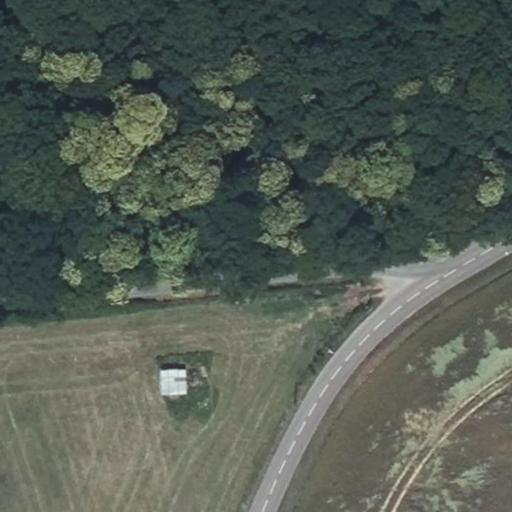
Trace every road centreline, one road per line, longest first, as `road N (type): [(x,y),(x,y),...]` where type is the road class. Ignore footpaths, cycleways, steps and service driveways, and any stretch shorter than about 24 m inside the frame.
road 1 (unclassified): [(449,273),(385,264),(0,302)]
road 2 (tertiary): [(259,511),(301,416),(338,361),(393,305),(449,273)]
